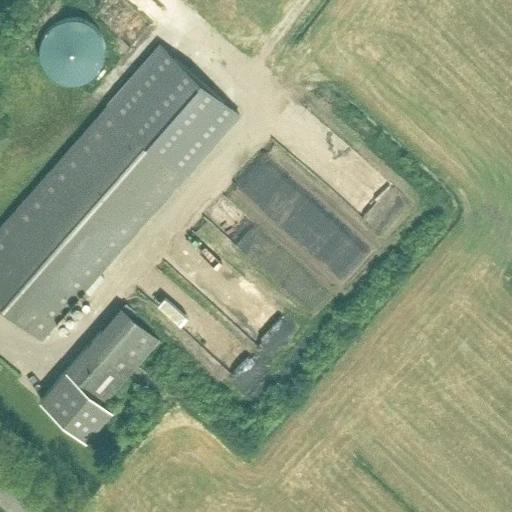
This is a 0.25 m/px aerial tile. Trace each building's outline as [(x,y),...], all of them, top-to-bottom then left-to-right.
[(101,64),(105,48),(101,33),(91,21),(76,15),(61,17),(47,26),(40,39),(40,55),(47,69),(60,78),(75,81),(90,75),(101,64)] [(160,43),(0,224),(0,300),(42,337),(239,112),(160,43)] [(158,294),(175,279),(163,266),(146,281),(158,294)] [(300,290),(316,304),(333,285),(317,271),(300,290)] [(102,401),(158,338),(122,306),(39,399),(86,439),(112,409),(102,401)]
